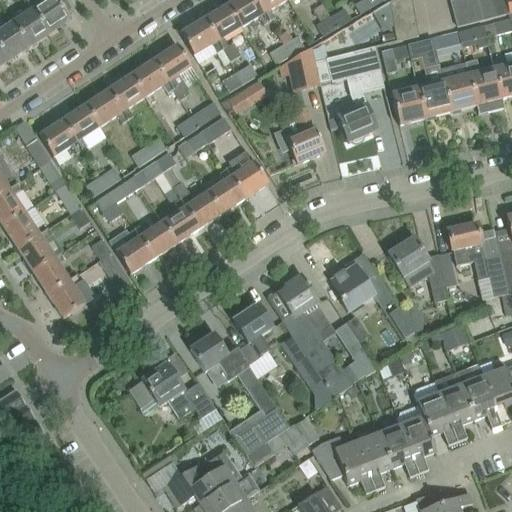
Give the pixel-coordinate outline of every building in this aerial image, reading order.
[(29,0),(25,3),(29,8),(48,37),(68,24),(68,23),(64,16),(71,12),(63,0),(29,0)] [(263,29),(270,26),(254,0),(241,0),(227,9),(241,31),(258,21),(263,29)] [(286,0),(254,0),(270,26),(276,22),(271,13),(288,3),(286,0)] [(370,12),(384,4),(381,0),(364,0),(363,1),(364,2),(369,11),(370,12)] [(412,4),(411,0),(396,0),(395,1),(390,4),(390,9),(412,4)] [(454,17),(479,10),(476,0),(466,0),(451,4),(454,17)] [(496,20),(490,0),(476,0),(479,10),(482,23),(496,20)] [(504,0),(490,0),(496,20),(508,16),(509,16),(505,0),(504,0)] [(364,2),(354,7),(360,17),(369,11),(364,2)] [(390,9),(392,21),(414,15),(412,4),(390,9)] [(322,7),(314,12),(321,25),(330,20),(322,7)] [(9,22),(12,26),(28,51),(29,51),(28,50),(47,37),(48,38),(49,38),(29,8),(9,22)] [(227,9),(204,23),(218,45),(223,54),(228,51),(223,42),(241,31),(227,9)] [(392,21),(390,9),(372,20),(383,39),(394,32),(394,28),(392,21)] [(482,23),(479,10),(454,17),(457,29),(482,23)] [(330,20),(338,34),(353,25),(345,12),(330,20)] [(392,21),(394,28),(394,32),(416,27),(414,15),(392,21)] [(324,42),(338,34),(330,20),(321,25),(316,28),(324,42)] [(509,21),(483,27),(487,40),(511,34),(511,33),(511,29),(509,21)] [(218,45),(204,23),(180,37),(194,60),(212,48),(217,57),(223,54),(218,45)] [(12,26),(0,34),(0,52),(8,65),(9,64),(8,63),(27,50),(28,52),(28,51),(12,26)] [(396,44),(400,43),(418,39),(416,27),(394,32),(396,44)] [(458,33),(458,34),(461,47),(476,43),(477,47),(478,51),(488,48),(487,40),(483,27),(458,33)] [(461,47),(458,34),(432,40),(435,53),(461,47)] [(283,48),(290,60),(305,51),(298,39),(292,42),(283,48)] [(419,43),(407,46),(410,59),(411,63),(423,60),(425,71),(439,68),(435,53),(432,40),(419,43)] [(407,46),(390,50),(394,63),(410,59),(407,46)] [(228,51),(223,54),(225,58),(230,66),(240,60),(233,48),(228,51)] [(290,60),(283,48),(268,57),(275,69),(290,60)] [(153,64),(168,87),(172,93),(173,93),(179,103),(191,96),(180,79),(192,71),(177,49),(153,64)] [(353,144),(356,145),(362,142),(363,139),(376,134),(368,116),(365,108),(362,96),(384,91),(374,50),(325,63),(331,85),(331,86),(345,82),(350,98),(356,111),(337,119),(341,129),(340,130),(341,133),(343,133),(348,146),(353,144)] [(312,51),(286,68),(288,78),(292,94),(295,94),(301,92),(321,87),(315,65),(312,51)] [(0,52),(0,68),(7,64),(8,65),(0,52)] [(325,63),(315,65),(321,87),(331,85),(325,63)] [(172,93),(168,87),(153,64),(131,79),(145,102),(163,90),(167,96),(172,93)] [(486,106),(488,115),(504,111),(502,102),(494,71),(479,75),(477,65),(466,68),(476,109),(486,106)] [(502,102),(511,99),(511,66),(494,71),(502,102)] [(251,67),(236,76),(243,88),(258,79),(251,67)] [(466,68),(441,74),(443,84),(451,115),(476,109),(466,68)] [(228,96),(243,88),(236,76),(221,85),(228,96)] [(108,94),(123,117),(127,123),(133,119),(128,113),(145,102),(131,79),(108,94)] [(417,90),(425,122),(451,115),(443,84),(417,90)] [(391,97),(394,109),(399,128),(425,122),(417,90),(391,97)] [(247,92),(228,104),(236,118),(255,106),(247,92)] [(127,123),(123,117),(108,94),(85,109),(100,132),(117,120),(121,127),(127,123)] [(214,105),(190,120),(198,131),(221,116),(214,105)] [(83,143),(100,132),(85,109),(62,124),(77,147),(81,154),(87,150),(83,143)] [(290,151),(290,152),(297,168),(324,156),(313,129),(305,110),(293,115),(295,119),(282,125),(286,133),(275,137),(282,154),(290,151)] [(183,140),(198,131),(190,120),(176,129),(183,140)] [(231,132),(223,121),(200,135),(208,147),(231,132)] [(36,142),(24,124),(14,131),(26,148),(36,142)] [(81,154),(77,147),(62,124),(39,139),(54,162),(72,150),(76,157),(81,154)] [(194,156),(208,147),(200,135),(186,145),(194,156)] [(160,140),(144,150),(152,161),(167,151),(160,140)] [(40,172),(51,165),(36,142),(26,148),(25,149),(40,172)] [(138,171),(152,161),(144,150),(131,159),(138,171)] [(225,173),(244,202),(268,187),(257,170),(253,165),(245,152),(226,165),(230,170),(225,173)] [(162,177),(177,167),(169,155),(154,165),(162,177)] [(56,195),(66,188),(51,165),(40,172),(56,195)] [(154,165),(132,180),(139,192),(162,177),(154,165)] [(113,171),(99,180),(106,192),(120,182),(113,171)] [(220,177),(225,184),(207,196),(221,217),(244,202),(225,173),(220,177)] [(5,187),(0,180),(0,198),(8,193),(17,187),(13,182),(5,187)] [(93,201),(106,192),(99,180),(85,189),(93,201)] [(135,195),(139,192),(132,180),(109,195),(116,206),(135,195)] [(221,217),(207,196),(190,207),(185,199),(189,197),(182,186),(172,192),(177,200),(184,211),(199,232),(221,217)] [(17,187),(0,198),(0,226),(2,230),(23,216),(12,199),(21,193),(17,187)] [(172,192),(164,197),(168,203),(170,202),(171,204),(172,204),(177,200),(172,192)] [(109,195),(94,205),(102,216),(108,225),(122,216),(116,206),(109,195)] [(71,196),(61,203),(70,218),(81,210),(71,196)] [(162,226),(176,247),(199,232),(184,211),(177,200),(172,204),(179,214),(162,226)] [(81,210),(70,218),(79,231),(90,224),(81,210)] [(43,228),(35,233),(23,216),(2,230),(17,253),(47,233),(43,228)] [(134,233),(139,241),(153,262),(176,247),(162,226),(145,237),(140,229),(134,233)] [(510,296),(499,258),(494,232),(479,236),(476,226),(447,233),(455,269),(474,265),(477,283),(489,281),(493,301),(510,297),(510,296)] [(17,253),(32,275),(53,261),(42,244),(50,239),(47,233),(17,253)] [(130,278),(153,262),(139,241),(134,233),(128,237),(133,245),(115,256),(130,278)] [(395,268),(403,281),(409,291),(428,279),(435,306),(449,302),(438,258),(426,261),(413,241),(388,257),(390,260),(388,260),(394,269),(395,268)] [(101,263),(111,256),(102,242),(92,249),(101,263)] [(111,256),(101,263),(102,264),(99,266),(114,288),(126,280),(111,256)] [(511,258),(511,256),(501,258),(510,296),(511,295),(511,258)] [(333,282),(331,284),(342,302),(339,303),(347,316),(373,299),(376,296),(384,308),(380,311),(403,345),(404,344),(415,337),(415,336),(401,314),(363,257),(349,266),(350,267),(344,271),(346,274),(344,275),(343,274),(342,274),(343,276),(334,282),(333,280),(332,281),(333,282)] [(32,275),(47,298),(69,284),(77,279),(73,274),(65,279),(53,261),(32,275)] [(77,279),(69,284),(47,298),(63,322),(84,308),(72,289),(80,284),(77,279)] [(333,401),(352,388),(312,328),(325,320),(316,306),(319,304),(307,287),(305,288),(300,279),(285,289),(287,292),(278,298),(291,318),(281,324),(293,341),(310,367),(327,391),(333,401)] [(248,347),(238,353),(248,368),(271,354),(261,340),(273,333),(265,322),(267,321),(264,317),(263,318),(257,308),(233,324),(248,347)] [(511,330),(501,335),(505,347),(511,344),(511,330)] [(246,458),(248,457),(265,446),(265,447),(289,431),(245,366),(234,349),(225,355),(213,337),(190,352),(206,376),(218,368),(228,384),(237,378),(261,414),(230,435),(246,458)] [(293,341),(281,348),(315,399),(327,391),(310,367),(293,341)] [(376,372),(359,347),(348,354),(354,364),(364,379),(376,372)] [(497,375),(483,380),(502,429),(510,425),(505,411),(511,408),(511,368),(507,371),(504,364),(494,367),(497,375)] [(152,399),(159,410),(167,404),(179,422),(194,412),(201,422),(215,412),(198,386),(185,395),(166,368),(142,384),(142,385),(129,394),(141,411),(142,410),(140,407),(152,399)] [(434,384),(439,398),(458,445),(467,442),(461,428),(474,423),(461,388),(456,376),(434,384)] [(461,388),(474,423),(486,418),(492,432),(501,429),(483,380),(461,388)] [(418,409),(423,420),(430,440),(443,435),(448,449),(458,445),(439,398),(434,384),(416,391),(413,396),(417,406),(418,409)] [(0,419),(20,450),(35,440),(41,436),(15,395),(0,404),(0,419)] [(401,428),(400,429),(419,477),(428,474),(423,460),(436,455),(430,440),(423,420),(418,409),(399,416),(397,420),(401,428)] [(300,435),(311,428),(305,419),(294,426),(300,435)] [(400,429),(379,437),(392,471),(404,467),(409,481),(419,477),(400,429)] [(379,437),(357,445),(376,494),(384,490),(379,476),(392,471),(379,437)] [(366,498),(376,494),(357,445),(343,451),(339,441),(322,446),(311,453),(331,484),(343,478),(347,489),(360,484),(366,498)] [(265,446),(248,457),(255,467),(272,456),(265,447),(265,446)] [(194,511),(195,511),(248,478),(247,476),(242,480),(223,451),(163,491),(177,511),(194,500),(199,508),(194,511)] [(311,459),(299,466),(309,484),(321,478),(311,459)] [(229,511),(258,493),(248,478),(195,511),(229,511)] [(259,495),(258,493),(229,511),(250,511),(245,504),(259,495)] [(415,503),(418,511),(458,511),(459,511),(472,507),(469,497),(444,506),(440,494),(415,503)] [(325,511),(316,496),(296,509),(298,511),(325,511)]
